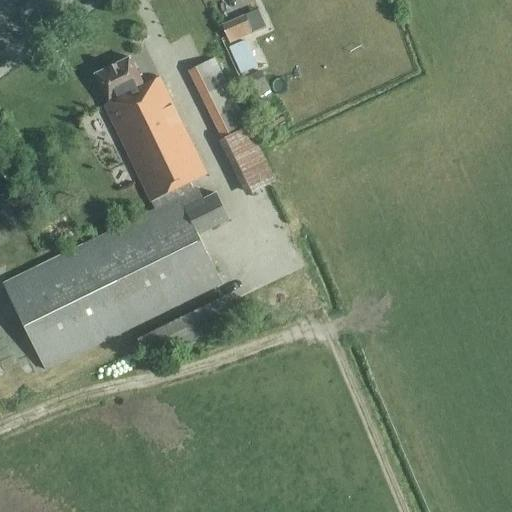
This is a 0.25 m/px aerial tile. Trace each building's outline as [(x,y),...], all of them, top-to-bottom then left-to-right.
[(274,8),(247,10),(249,28),(276,25),(274,8)] [(221,26),(228,44),(251,35),(244,17),(221,26)] [(282,25),(269,28),(274,47),(287,43),(282,25)] [(268,33),(254,37),(258,50),(272,46),(268,33)] [(259,67),(247,40),(229,48),(241,75),(259,67)] [(130,59),(95,76),(113,112),(109,114),(156,210),(5,284),(47,371),(223,286),(199,235),(231,219),(218,192),(211,196),(206,185),(196,190),(193,184),(209,177),(161,79),(144,87),(130,59)] [(275,184),(215,61),(188,74),(221,141),(219,142),(247,198),(275,184)] [(246,77),(256,98),(270,92),(260,71),(246,77)] [(251,121),(266,156),(288,146),(274,112),(251,121)] [(137,341),(150,368),(240,323),(227,297),(137,341)]
